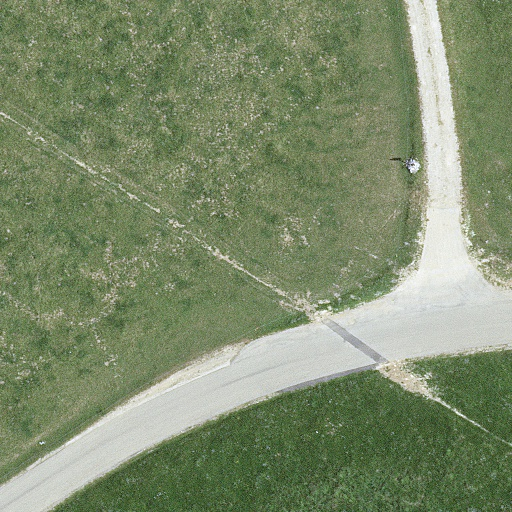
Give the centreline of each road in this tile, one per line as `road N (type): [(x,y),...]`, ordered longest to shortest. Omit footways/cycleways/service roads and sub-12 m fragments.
road 1 (tertiary): [(4,511),(87,456),(278,366),(377,340),(511,322)]
road 2 (track): [(447,328),(442,133),(412,0)]
